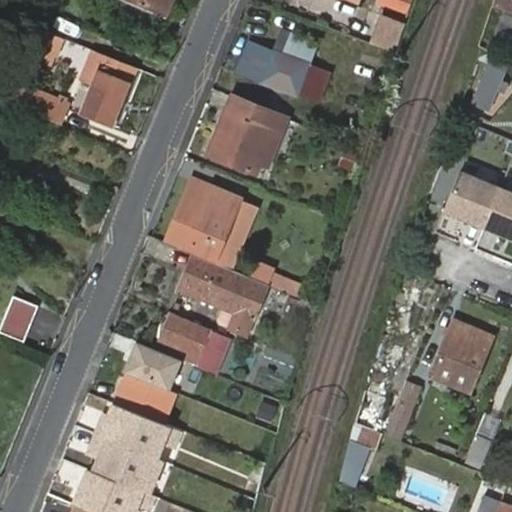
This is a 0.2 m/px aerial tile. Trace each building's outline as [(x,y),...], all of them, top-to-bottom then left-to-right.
[(128,0),(166,16),(172,0),(128,0)] [(409,12),(414,0),(380,0),(380,1),(409,12)] [(511,9),(511,0),(502,0),(500,6),(511,9)] [(372,44),(396,53),(406,25),(383,16),(372,44)] [(63,38),(39,29),(33,43),(57,53),(63,38)] [(283,32),(275,51),(308,64),(315,45),(283,32)] [(308,64),(275,51),(251,41),(239,70),(296,94),(308,64)] [(105,55),(94,50),(82,79),(94,84),(82,113),(112,125),(136,67),(105,55)] [(510,62),(496,54),(491,65),(506,71),(510,62)] [(486,79),(491,65),(482,62),(476,76),(486,79)] [(330,73),(308,64),(296,94),(319,102),(330,73)] [(506,71),(491,65),(486,79),(480,94),(476,104),(491,109),(495,100),(506,71)] [(69,104),(17,82),(9,103),(61,124),(69,104)] [(281,115),(232,95),(208,154),(256,173),(261,163),(269,167),(282,133),(274,130),(281,115)] [(274,130),(282,133),(289,118),(281,115),(274,130)] [(303,131),(306,125),(296,121),(294,127),(303,131)] [(335,152),(360,163),(364,151),(340,141),(335,152)] [(511,193),(460,172),(445,209),(511,237),(511,193)] [(192,179),(166,243),(186,251),(194,254),(205,258),(212,240),(203,237),(214,210),(222,191),(192,179)] [(245,335),(268,285),(205,258),(194,254),(179,289),(235,313),(228,328),(245,335)] [(171,315),(161,341),(200,357),(210,331),(171,315)] [(492,337),(454,320),(440,353),(431,374),(469,390),(478,370),(492,337)] [(17,321),(11,336),(34,345),(40,330),(17,321)] [(157,349),(214,373),(217,365),(200,357),(161,341),(157,349)] [(129,373),(116,404),(156,420),(163,423),(175,392),(129,373)] [(397,410),(411,416),(422,388),(407,382),(397,410)] [(366,389),(356,423),(373,430),(386,397),(366,389)] [(189,433),(204,438),(216,409),(202,403),(189,433)] [(156,420),(116,404),(110,420),(98,415),(90,434),(142,456),(143,452),(153,456),(160,440),(156,438),(149,436),(156,420)] [(407,424),(411,416),(397,410),(393,418),(407,424)] [(403,424),(391,419),(386,432),(398,438),(403,424)] [(156,438),(163,423),(156,420),(149,436),(156,438)] [(340,481),(355,487),(370,448),(376,451),(382,433),(373,430),(356,423),(340,481)] [(182,432),(178,442),(192,447),(196,438),(182,432)] [(492,442),(476,437),(466,462),(481,468),(492,442)] [(203,466),(213,444),(199,439),(189,462),(203,468),(203,466)] [(224,449),(213,444),(203,466),(215,471),(224,449)] [(488,497),(481,511),(496,511),(500,502),(488,497)] [(511,511),(511,505),(500,502),(496,511),(511,511)]
